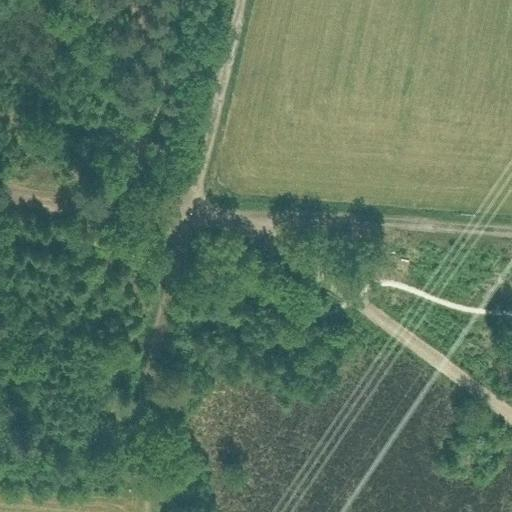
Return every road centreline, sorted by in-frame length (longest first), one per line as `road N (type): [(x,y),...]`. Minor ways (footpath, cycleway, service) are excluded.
road 1 (track): [(232,0),(126,478)]
road 2 (track): [(232,215),(511,242)]
road 3 (track): [(0,184),(232,215)]
road 4 (track): [(349,302),(511,418)]
road 5 (track): [(232,215),(349,302)]
road 6 (track): [(0,468),(126,478)]
